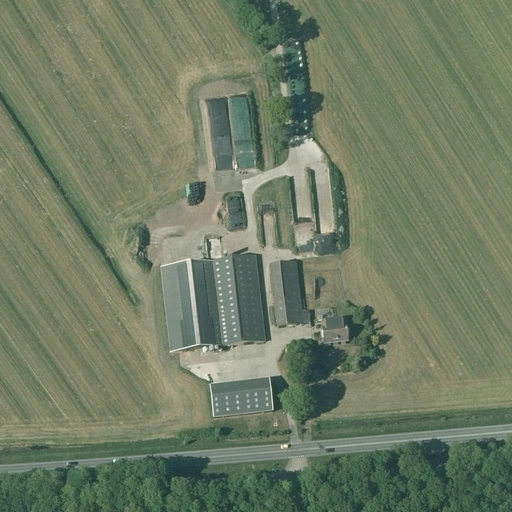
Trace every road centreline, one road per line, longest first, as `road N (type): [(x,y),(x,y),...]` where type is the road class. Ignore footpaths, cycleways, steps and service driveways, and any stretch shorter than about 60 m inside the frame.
road 1 (unclassified): [(0,503),(511,456)]
road 2 (trunk): [(294,450),(0,473)]
road 3 (trunk): [(294,450),(511,431)]
